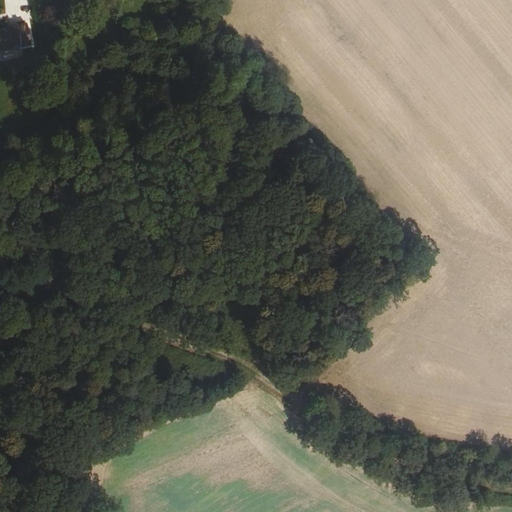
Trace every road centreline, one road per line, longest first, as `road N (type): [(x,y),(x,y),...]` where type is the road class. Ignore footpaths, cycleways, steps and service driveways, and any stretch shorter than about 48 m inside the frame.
road 1 (track): [(37,276),(240,364),(333,423),(511,489)]
road 2 (unclassified): [(0,328),(27,303),(37,276),(0,203)]
